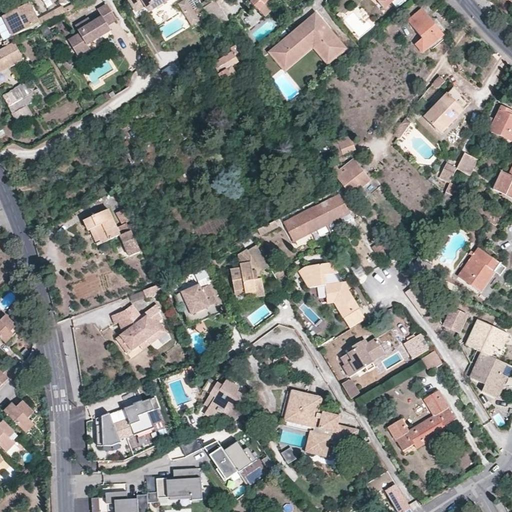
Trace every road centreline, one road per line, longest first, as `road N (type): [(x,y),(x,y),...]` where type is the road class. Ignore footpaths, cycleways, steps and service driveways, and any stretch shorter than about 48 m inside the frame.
road 1 (residential): [(53,357),(0,182)]
road 2 (residential): [(66,511),(53,357)]
